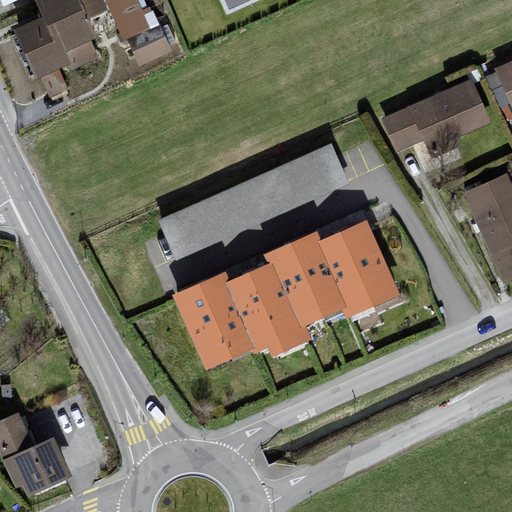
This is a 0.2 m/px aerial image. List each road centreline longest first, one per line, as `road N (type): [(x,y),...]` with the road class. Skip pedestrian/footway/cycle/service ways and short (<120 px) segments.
road 1 (residential): [(224,463),(275,422),(511,321)]
road 2 (unclassified): [(511,384),(252,506)]
road 3 (secondary): [(115,362),(22,190)]
